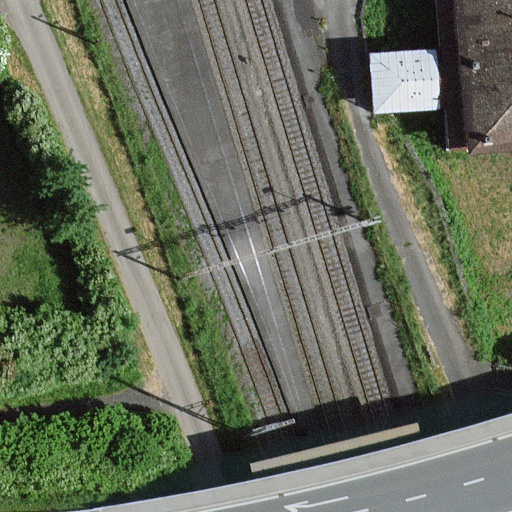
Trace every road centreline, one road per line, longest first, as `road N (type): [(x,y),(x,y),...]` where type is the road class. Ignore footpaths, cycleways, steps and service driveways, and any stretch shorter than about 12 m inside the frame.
road 1 (unclassified): [(225,511),(187,392),(23,0)]
road 2 (unclassified): [(503,511),(346,77),(335,0)]
road 3 (secondary): [(511,475),(363,511)]
